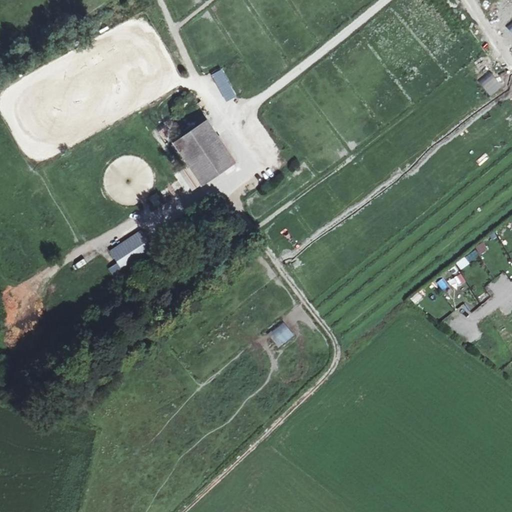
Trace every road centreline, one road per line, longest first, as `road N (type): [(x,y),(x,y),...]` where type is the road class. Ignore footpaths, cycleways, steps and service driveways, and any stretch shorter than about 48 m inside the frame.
road 1 (unclassified): [(385,0),(228,129),(252,167),(229,190),(339,355),(183,511)]
road 2 (track): [(228,129),(157,0)]
